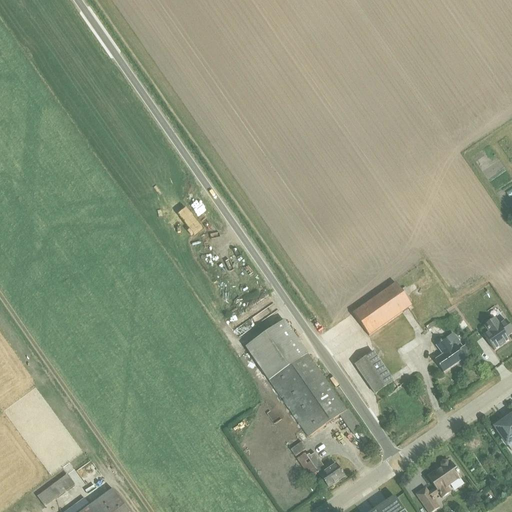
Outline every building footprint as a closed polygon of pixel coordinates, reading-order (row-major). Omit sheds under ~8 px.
[(396,284),(353,314),(369,337),(412,307),(396,284)] [(489,333),(484,336),(494,352),(510,341),(507,338),(511,334),(511,330),(506,321),(500,325),(495,318),(484,326),(489,333)] [(284,321),(246,348),(308,438),(340,416),(353,435),(361,429),(348,410),(347,411),(284,321)] [(435,321),(426,327),(429,331),(437,325),(435,321)] [(440,337),(433,342),(442,355),(435,361),(444,374),(472,354),(466,346),(463,348),(454,334),(443,342),(440,337)] [(374,353),(355,366),(376,395),(395,382),(374,353)] [(502,423),(495,428),(511,452),(511,451),(511,415),(505,421),(506,422),(503,424),(502,423)] [(254,451),(236,423),(226,430),(244,458),(254,451)] [(301,443),(291,451),(295,457),(306,450),(301,443)] [(305,454),(297,460),(310,479),(318,473),(328,488),(345,477),(336,464),(327,471),(315,454),(311,457),(309,455),(307,457),(305,454)] [(426,489),(416,496),(427,511),(434,511),(440,509),(433,498),(439,494),(442,499),(452,492),(449,488),(462,479),(450,463),(448,464),(447,462),(444,462),(442,465),(442,468),(428,478),(436,489),(429,494),(426,489)] [(68,475),(38,497),(46,508),(76,486),(68,475)] [(85,500),(67,511),(128,511),(113,490),(90,507),(85,500)] [(385,503),(375,510),(375,511),(405,511),(396,499),(394,497),(385,503)]
